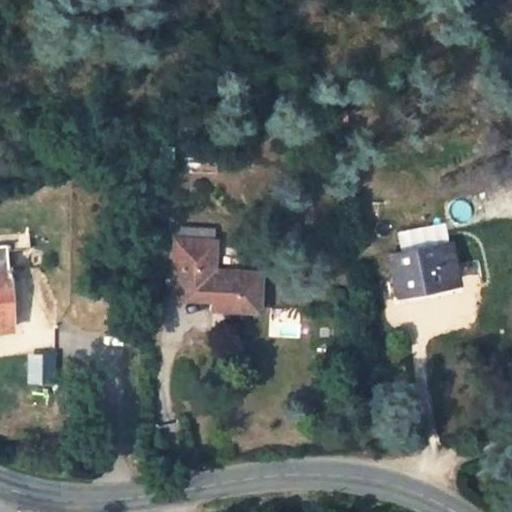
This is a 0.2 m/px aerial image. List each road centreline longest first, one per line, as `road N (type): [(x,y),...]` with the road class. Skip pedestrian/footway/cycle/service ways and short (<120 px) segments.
road 1 (tertiary): [(448,511),(405,487),(324,472),(78,499)]
road 2 (track): [(405,487),(511,430)]
